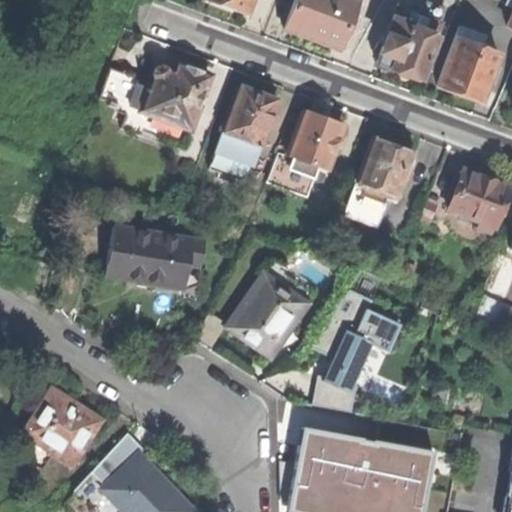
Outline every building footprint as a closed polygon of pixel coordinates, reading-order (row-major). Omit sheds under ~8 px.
[(207,0),(227,7),(247,15),(252,0),(207,0)] [(295,0),(285,29),(310,38),(338,49),(355,0),(295,0)] [(376,63),(392,69),(400,72),(419,79),(445,11),(425,4),(421,16),(397,8),(380,52),(376,63)] [(457,93),(480,102),(498,53),(478,46),(482,34),(459,26),(437,86),(457,93)] [(109,68),(98,98),(108,101),(106,105),(115,108),(116,105),(126,108),(119,128),(139,135),(140,131),(183,147),(209,75),(194,70),(175,63),(172,72),(166,70),(165,67),(158,64),(152,67),(149,73),(151,77),(147,89),(146,89),(138,86),(139,84),(135,83),(137,78),(109,68)] [(254,93),(237,87),(220,131),(222,131),(208,169),(240,181),(247,165),(251,167),(259,145),(260,145),(277,102),(254,93)] [(266,180),(307,196),(318,167),(325,169),(342,125),(320,117),(302,111),(286,155),(276,151),(266,180)] [(390,144),(372,137),(355,182),(343,214),(372,226),(384,193),(394,197),(402,177),(408,180),(411,171),(405,169),(411,152),(390,144)] [(491,234),(508,188),(485,179),(462,171),(448,210),(480,222),(478,229),(491,234)] [(195,290),(204,242),(112,226),(103,274),(154,283),(195,290)] [(248,341),(269,356),(305,304),(263,275),(227,326),(248,341)] [(473,321),(477,323),(488,299),(483,297),(473,321)] [(511,338),(511,310),(488,299),(477,323),(511,338)] [(362,329),(348,324),(321,399),(342,407),(348,391),(358,394),(377,341),(396,348),(407,318),(371,305),(362,329)] [(50,451),(67,462),(94,420),(69,404),(47,391),(21,433),(24,435),(50,451)] [(416,511),(443,511),(444,511),(457,428),(282,397),(277,424),(422,450),(423,468),(416,511)] [(50,451),(24,435),(16,448),(41,465),(50,451)] [(100,485),(127,459),(113,445),(69,487),(82,501),(81,502),(83,504),(102,486),(100,485)] [(187,511),(189,510),(162,482),(134,453),(127,459),(100,485),(102,486),(126,511),(187,511)]
